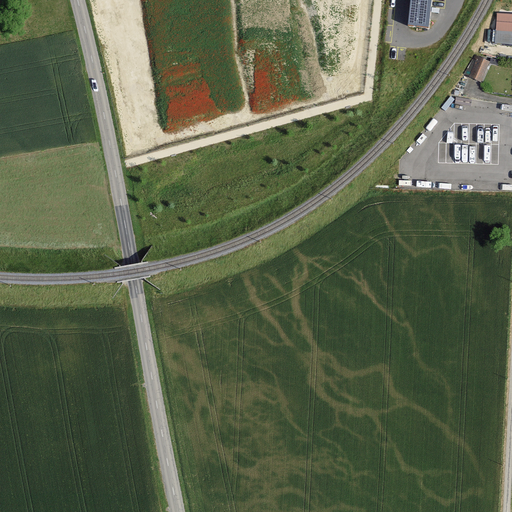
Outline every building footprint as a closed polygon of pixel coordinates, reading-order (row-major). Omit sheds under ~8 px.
[(212,0),(178,0),(160,5),(175,60),(225,46),(212,0)] [(314,0),(320,20),(370,6),(367,0),(314,0)] [(411,0),(409,27),(428,29),(430,0),(411,0)] [(496,43),(511,43),(511,31),(496,31),(496,43)] [(326,41),(277,55),(291,110),(342,96),(326,41)] [(481,81),(489,62),(474,56),(466,75),(481,81)] [(190,80),(141,93),(156,147),(205,133),(190,80)]
